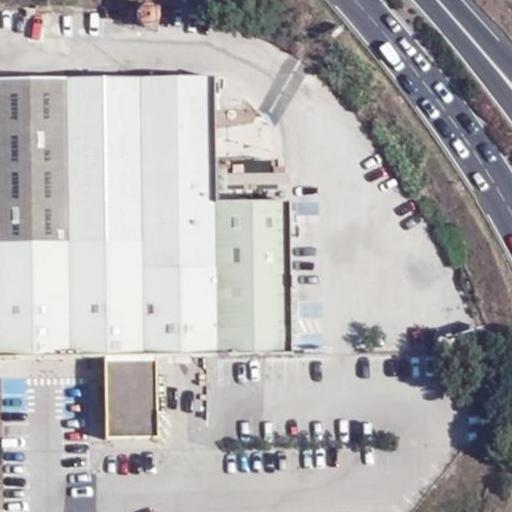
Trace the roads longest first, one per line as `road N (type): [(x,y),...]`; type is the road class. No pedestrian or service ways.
road 1 (secondary): [(355,0),(466,136),(511,207)]
road 2 (secondary): [(511,108),(426,0)]
road 3 (unknown): [(208,390),(211,510)]
